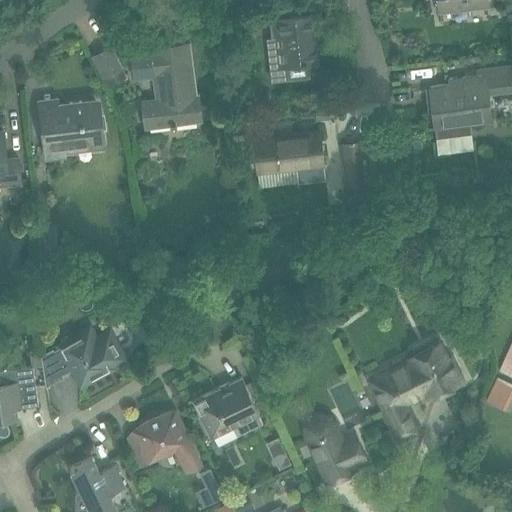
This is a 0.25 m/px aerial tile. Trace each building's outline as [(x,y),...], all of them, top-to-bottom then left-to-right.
[(282,36),(287,80),(311,77),(309,63),(317,62),(313,32),(321,31),(319,13),(289,17),(288,13),(291,13),(289,0),(272,0),(243,4),(245,18),(271,15),(274,37),(282,36)] [(437,0),(439,11),(489,5),(488,0),(437,0)] [(132,52),(135,72),(135,78),(155,76),(158,99),(143,101),(146,127),(201,120),(198,94),(196,94),(189,43),(151,48),(151,49),(132,52)] [(91,57),(101,74),(103,78),(122,68),(110,46),(91,57)] [(433,128),(435,128),(436,138),(437,138),(437,137),(470,133),(469,124),(491,122),(488,94),(511,92),(511,67),(477,72),(477,77),(449,80),(449,85),(429,87),(433,128)] [(41,112),(43,132),(46,158),(63,156),(62,144),(102,139),(99,106),(83,107),(82,102),(57,105),(57,111),(41,112)] [(276,136),(253,138),(257,170),(258,170),(296,166),(297,170),(298,181),(298,182),(325,179),(324,167),(320,131),(300,133),(276,136)] [(0,176),(0,177),(1,185),(21,183),(18,159),(6,160),(4,132),(0,132),(0,176)] [(347,143),(343,144),(348,186),(364,184),(363,177),(365,177),(368,177),(370,176),(371,183),(387,181),(383,139),(367,141),(367,145),(365,146),(362,146),(360,146),(360,142),(356,142),(356,143),(347,144),(347,143)] [(56,226),(38,228),(44,274),(61,272),(56,226)] [(41,353),(41,356),(46,387),(47,387),(46,384),(74,368),(82,382),(109,367),(108,365),(115,361),(118,351),(112,340),(102,337),(99,339),(93,329),(89,331),(89,330),(70,340),(68,336),(60,341),(62,345),(42,355),(42,353),(41,353)] [(369,380),(398,441),(418,431),(405,403),(426,392),(429,397),(463,381),(451,357),(448,359),(439,341),(435,343),(435,342),(434,342),(430,340),(413,348),(413,353),(412,353),(413,354),(409,356),(413,365),(392,376),(389,371),(369,380)] [(510,375),(511,376),(511,343),(500,371),(510,376),(510,375)] [(0,384),(0,418),(17,417),(15,406),(20,405),(20,408),(38,406),(33,366),(0,370),(0,378),(1,384),(0,384)] [(194,401),(203,419),(211,437),(233,426),(237,436),(263,423),(258,414),(259,414),(242,378),(229,384),(231,387),(222,392),(221,388),(194,401)] [(487,401),(506,409),(511,395),(511,385),(497,379),(487,401)] [(144,424),(135,431),(149,461),(175,449),(188,470),(200,465),(175,412),(164,415),(154,419),(144,424)] [(355,470),(352,462),(366,456),(355,432),(341,438),(337,428),(325,433),(324,431),(319,433),(320,435),(308,441),(327,482),(355,470)] [(80,489),(75,491),(75,500),(76,510),(76,511),(107,511),(116,508),(110,495),(125,488),(114,465),(99,472),(92,457),(70,468),(80,489)]
